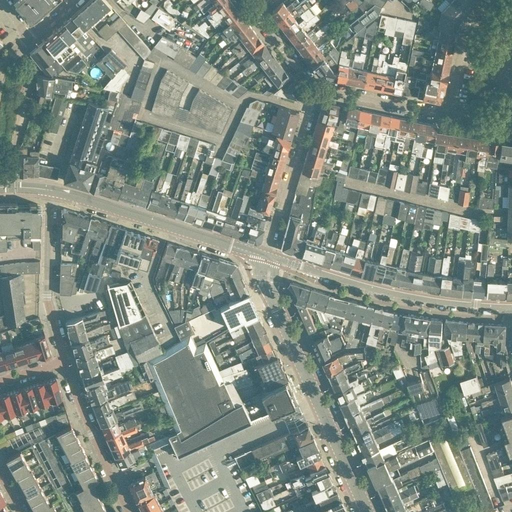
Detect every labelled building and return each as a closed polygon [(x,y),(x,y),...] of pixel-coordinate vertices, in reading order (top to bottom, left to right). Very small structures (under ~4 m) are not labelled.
[(16,0),(18,2),(17,3),(16,3),(17,4),(22,12),(28,21),(35,17),(54,0),(16,0)] [(72,16),(65,23),(89,49),(92,46),(88,42),(92,38),(83,28),(88,24),(110,5),(105,0),(90,0),(77,12),(72,16)] [(165,0),(164,1),(163,6),(167,11),(168,10),(174,5),(170,0),(165,0)] [(196,3),(192,6),(196,11),(200,8),(209,0),(199,0),(196,3)] [(209,0),(200,8),(203,12),(207,9),(209,12),(224,0),(209,0)] [(224,0),(209,12),(205,15),(211,22),(233,5),(229,0),(224,0)] [(282,2),(272,11),(272,12),(272,15),(271,15),(276,21),(299,3),(297,0),(294,0),(286,7),(282,2)] [(302,0),(299,3),(276,21),(282,28),(295,18),(300,14),(298,11),(301,9),(303,11),(310,6),(305,0),(302,0)] [(426,0),(419,0),(417,3),(428,10),(432,3),(426,0)] [(471,7),(462,0),(451,0),(449,2),(464,15),(471,7)] [(368,1),(361,6),(365,11),(374,4),(368,1)] [(464,15),(449,2),(441,11),(440,17),(458,21),(464,15)] [(150,15),(152,16),(158,7),(152,3),(144,11),(150,15)] [(374,4),(365,11),(349,23),(356,32),(379,13),(381,7),(374,4)] [(168,10),(167,11),(174,16),(179,12),(174,5),(168,10)] [(227,21),(229,23),(240,14),(233,5),(211,22),(214,26),(219,22),(222,25),(227,21)] [(295,18),(282,28),(288,36),(316,14),(310,6),(303,11),(300,14),(302,18),(298,22),(295,18)] [(165,12),(158,7),(152,16),(151,17),(169,29),(176,19),(173,17),(165,12)] [(144,11),(139,19),(143,21),(150,15),(144,11)] [(223,38),(246,21),(240,14),(229,23),(221,28),(223,31),(220,34),(223,38)] [(316,14),(288,36),(294,43),(307,33),(304,29),(319,17),(316,14)] [(381,14),(379,26),(385,27),(387,16),(381,14)] [(117,30),(125,23),(119,16),(109,25),(107,23),(103,27),(110,36),(117,30)] [(397,18),(387,16),(385,27),(394,29),(397,18)] [(428,21),(419,16),(417,24),(427,26),(428,21)] [(438,27),(456,31),(458,21),(440,17),(438,27)] [(187,18),(181,22),(189,28),(190,26),(192,25),(187,18)] [(397,18),(394,29),(404,31),(406,20),(397,18)] [(406,20),(404,31),(403,36),(412,38),(416,22),(406,20)] [(251,28),(246,21),(223,38),(226,42),(231,38),(234,41),(239,37),(251,28)] [(312,29),(307,33),(294,43),(300,51),(323,33),(333,25),(329,21),(315,32),(312,29)] [(365,29),(364,32),(373,34),(374,34),(377,21),(374,21),(365,29)] [(190,26),(199,32),(201,30),(196,22),(192,25),(190,26)] [(84,54),(89,49),(65,23),(57,30),(68,42),(68,41),(77,51),(80,49),(84,54)] [(129,27),(125,23),(117,30),(121,34),(129,27)] [(426,31),(425,36),(428,36),(454,42),(456,31),(438,27),(434,25),(433,32),(426,31)] [(363,37),(364,32),(365,29),(363,26),(354,34),(354,35),(363,37)] [(106,40),(110,36),(103,27),(98,31),(106,40)] [(121,34),(125,37),(133,31),(129,27),(121,34)] [(203,28),(201,30),(199,32),(207,37),(209,35),(203,28)] [(257,35),(251,28),(239,37),(241,40),(231,47),(235,52),(257,35)] [(45,40),(43,42),(64,67),(76,71),(86,62),(77,51),(68,41),(68,42),(57,30),(45,40)] [(140,38),(133,31),(125,37),(132,45),(140,38)] [(300,51),(305,58),(318,48),(323,44),(320,40),(325,36),(323,33),(300,51)] [(354,34),(344,42),(352,44),(354,35),(354,34)] [(263,42),(257,35),(235,52),(234,53),(238,57),(248,49),(251,52),(263,42)] [(154,46),(174,58),(180,46),(161,36),(154,46)] [(435,49),(452,53),(452,49),(453,46),(454,42),(428,36),(426,42),(430,43),(429,48),(431,48),(435,49)] [(132,45),(144,59),(150,50),(140,38),(132,45)] [(311,66),(329,51),(335,47),(329,39),(323,44),(318,48),(305,58),(311,66)] [(64,67),(43,42),(29,53),(48,76),(50,76),(53,73),(55,76),(64,67)] [(242,63),(246,67),(268,50),(263,42),(251,52),(253,54),(242,63)] [(186,49),(180,46),(174,58),(173,59),(178,62),(185,51),(186,49)] [(320,76),(335,79),(340,53),(338,52),(335,47),(329,51),(311,66),(320,76)] [(106,53),(121,67),(122,68),(127,63),(111,48),(106,53)] [(412,49),(410,54),(415,55),(423,57),(450,62),(450,59),(451,56),(452,53),(431,48),(430,53),(412,49)] [(260,64),(262,66),(274,57),(268,50),(246,67),(242,70),(246,75),(250,72),(260,64)] [(340,53),(335,79),(344,82),(348,65),(349,59),(345,58),(346,51),(341,50),(340,53)] [(178,62),(183,65),(190,54),(185,51),(178,62)] [(112,78),(121,67),(106,53),(95,62),(112,78)] [(195,57),(188,68),(195,73),(203,60),(205,57),(199,53),(196,57),(195,57)] [(359,55),(353,83),(363,85),(366,69),(362,68),(365,54),(360,53),(359,55)] [(372,87),(382,89),(385,73),(387,62),(383,59),(384,54),(380,53),(378,58),(372,87)] [(196,57),(190,54),(183,65),(188,68),(195,57),(196,57)] [(348,65),(344,82),(353,83),(359,55),(355,54),(352,66),(348,65)] [(387,62),(385,73),(382,89),(391,91),(398,61),(398,56),(394,55),(392,64),(388,63),(387,62)] [(206,58),(205,57),(203,60),(195,73),(202,77),(210,65),(204,61),(206,58)] [(280,64),(274,57),(262,66),(264,69),(254,77),(257,82),(263,77),(268,74),(280,64)] [(371,70),(366,69),(363,85),(372,87),(378,58),(374,57),(371,70)] [(450,62),(423,57),(422,63),(432,65),(431,70),(447,73),(450,62)] [(154,62),(144,59),(142,64),(152,67),(154,62)] [(398,61),(391,91),(400,93),(404,77),(407,63),(398,61)] [(142,64),(140,70),(150,73),(152,67),(142,64)] [(271,87),(262,93),(268,95),(272,92),(273,92),(279,87),(278,86),(279,85),(278,85),(289,76),(280,64),(268,74),(263,77),(271,87)] [(217,69),(210,65),(202,77),(209,81),(217,69)] [(103,87),(118,91),(122,82),(129,74),(122,68),(121,67),(112,78),(103,87)] [(161,79),(166,82),(172,72),(167,69),(161,79)] [(224,73),(217,69),(209,81),(216,85),(224,75),(224,73)] [(145,89),(150,73),(140,70),(134,85),(130,97),(141,101),(145,89)] [(420,72),(418,78),(445,83),(447,73),(431,70),(430,74),(420,72)] [(177,76),(172,72),(166,82),(171,86),(177,76)] [(72,80),(50,76),(48,76),(35,73),(35,74),(36,83),(70,89),(72,80)] [(216,85),(223,89),(232,79),(224,75),(216,85)] [(418,78),(406,75),(402,94),(408,95),(410,85),(414,86),(414,84),(419,85),(425,87),(424,89),(443,93),(445,83),(418,78)] [(171,86),(176,89),(183,79),(177,76),(171,86)] [(158,88),(169,92),(171,86),(166,82),(161,79),(158,88)] [(188,82),(183,79),(176,89),(182,92),(188,82)] [(223,89),(230,93),(240,84),(232,79),(223,89)] [(302,100),(304,95),(294,82),(283,90),(279,85),(278,86),(279,87),(273,92),(279,94),(283,95),(293,97),(295,98),(302,100)] [(70,89),(36,83),(37,92),(47,94),(52,95),(52,91),(65,93),(64,97),(70,98),(71,89),(70,89)] [(248,89),(240,84),(230,93),(237,97),(248,89)] [(417,97),(424,99),(439,101),(442,100),(443,93),(424,89),(425,87),(419,85),(417,97)] [(171,86),(169,92),(168,98),(179,101),(182,92),(176,89),(171,86)] [(156,94),(168,98),(169,92),(158,88),(156,94)] [(199,89),(193,99),(198,102),(203,91),(199,89)] [(118,91),(114,107),(121,109),(126,94),(118,91)] [(208,94),(203,91),(198,102),(202,104),(208,94)] [(37,92),(35,100),(44,103),(47,94),(37,92)] [(47,94),(44,103),(52,105),(55,96),(52,95),(47,94)] [(129,135),(135,119),(137,112),(141,101),(130,97),(126,94),(121,109),(114,107),(113,109),(107,127),(114,130),(111,139),(112,141),(117,143),(120,132),(129,135)] [(166,103),(168,98),(156,94),(154,99),(166,103)] [(208,94),(202,104),(207,107),(213,97),(208,94)] [(52,105),(50,113),(61,116),(66,98),(55,95),(55,96),(52,105)] [(218,100),(213,97),(207,107),(212,110),(218,100)] [(178,107),(179,101),(168,98),(166,103),(172,105),(178,107)] [(153,105),(164,109),(166,103),(154,99),(153,105)] [(192,99),(191,105),(216,112),(212,110),(207,107),(202,104),(198,102),(193,99),(192,99)] [(249,102),(248,107),(260,111),(264,102),(256,99),(249,102)] [(218,100),(212,110),(216,112),(217,113),(223,103),(218,100)] [(75,142),(63,180),(88,187),(94,169),(99,153),(95,152),(101,132),(105,133),(107,127),(113,109),(103,106),(88,101),(88,102),(75,142)] [(322,103),(317,119),(333,124),(334,117),(336,117),(338,105),(325,102),(323,103),(322,103)] [(166,103),(164,109),(162,115),(168,117),(172,105),(166,103)] [(227,106),(223,103),(217,113),(221,116),(227,106)] [(162,115),(164,109),(153,105),(151,111),(162,115)] [(168,117),(174,119),(178,107),(172,105),(168,117)] [(191,105),(189,110),(195,112),(201,114),(207,116),(213,118),(218,119),(226,122),(227,119),(221,116),(217,113),(216,112),(191,105)] [(221,116),(227,119),(232,108),(227,106),(221,116)] [(246,106),(243,114),(256,118),(260,111),(248,107),(246,106)] [(298,112),(280,106),(279,106),(276,115),(296,121),(298,112)] [(357,122),(359,109),(347,106),(346,113),(344,119),(342,127),(344,127),(343,129),(345,129),(346,124),(348,124),(348,121),(357,122)] [(174,119),(180,120),(183,108),(178,107),(174,119)] [(189,110),(183,108),(180,120),(185,122),(189,110)] [(359,123),(356,134),(366,136),(371,111),(359,109),(357,122),(359,123)] [(185,122),(191,124),(195,112),(189,110),(185,122)] [(376,137),(381,114),(371,111),(366,136),(363,148),(368,149),(371,136),(376,137)] [(191,124),(197,126),(201,114),(195,112),(191,124)] [(197,126),(203,128),(207,116),(201,114),(197,126)] [(243,114),(239,121),(253,126),(256,118),(243,114)] [(390,115),(381,114),(376,137),(374,145),(383,147),(390,115)] [(293,129),(296,121),(276,115),(274,123),(293,129)] [(399,117),(390,115),(383,147),(388,148),(390,140),(394,141),(399,117)] [(203,128),(209,130),(213,118),(207,116),(203,128)] [(408,119),(399,117),(394,141),(398,141),(396,151),(401,152),(402,148),(408,119)] [(209,130),(215,131),(218,119),(213,118),(209,130)] [(135,119),(129,135),(128,139),(136,142),(139,133),(143,121),(135,119)] [(226,122),(218,119),(215,131),(220,133),(226,122)] [(317,119),(314,129),(330,134),(332,129),(342,132),(343,129),(344,127),(342,127),(333,124),(317,119)] [(410,136),(415,137),(418,122),(408,119),(402,148),(407,149),(410,136)] [(139,133),(148,136),(152,124),(143,121),(139,133)] [(251,128),(253,126),(239,121),(235,130),(249,136),(251,128)] [(421,156),(427,123),(418,122),(415,137),(412,151),(416,152),(415,155),(421,156)] [(293,129),(274,123),(271,132),(291,138),(293,129)] [(436,125),(427,123),(421,156),(430,158),(432,147),(435,130),(436,125)] [(148,136),(158,139),(161,127),(152,124),(148,136)] [(171,130),(161,127),(158,139),(167,142),(171,130)] [(311,139),(336,147),(338,142),(328,139),(330,134),(314,129),(311,139)] [(174,144),(176,145),(180,133),(171,130),(167,142),(174,144)] [(233,135),(242,139),(244,140),(242,144),(243,144),(246,145),(249,136),(235,130),(233,135)] [(438,132),(438,131),(435,130),(432,147),(435,147),(433,161),(443,163),(448,133),(438,132)] [(125,146),(128,139),(129,135),(120,132),(117,143),(125,146)] [(189,136),(180,133),(176,145),(186,148),(189,136)] [(443,163),(442,169),(445,170),(446,163),(448,164),(450,153),(450,152),(450,150),(455,151),(458,135),(448,133),(443,163)] [(262,134),(260,140),(287,149),(290,140),(276,135),(275,138),(262,134)] [(242,145),(243,144),(242,144),(244,140),(242,139),(233,135),(230,140),(242,145)] [(462,168),(463,166),(467,136),(458,135),(455,151),(459,151),(456,173),(456,175),(461,176),(461,174),(462,168)] [(199,139),(189,136),(186,148),(195,151),(199,139)] [(477,138),(467,136),(463,166),(468,167),(469,161),(474,162),(475,154),(477,138)] [(477,138),(475,154),(482,155),(481,158),(479,159),(477,170),(478,170),(477,177),(482,177),(484,165),(488,140),(477,138)] [(136,142),(128,139),(125,146),(129,147),(133,149),(134,149),(136,142)] [(208,142),(199,139),(195,151),(204,154),(208,142)] [(343,150),(336,147),(311,139),(308,150),(327,156),(329,151),(335,153),(342,153),(343,150)] [(240,151),(242,145),(230,140),(228,145),(240,151)] [(260,140),(259,143),(264,146),(261,150),(270,153),(285,158),(287,149),(260,140)] [(484,165),(496,167),(498,156),(500,141),(488,140),(484,165)] [(146,169),(140,186),(135,203),(144,206),(164,144),(157,141),(148,169),(146,169)] [(511,143),(500,141),(498,156),(511,158),(511,169),(511,182),(511,185),(511,184),(511,143)] [(172,151),(174,144),(167,142),(165,149),(172,151)] [(208,142),(204,154),(212,156),(215,144),(208,142)] [(183,157),(184,153),(186,148),(176,145),(173,154),(183,157)] [(228,145),(225,151),(237,156),(240,151),(228,145)] [(118,166),(109,194),(117,197),(123,179),(133,149),(129,147),(125,159),(122,167),(118,166)] [(26,148),(19,148),(19,174),(38,175),(38,164),(38,151),(30,150),(30,155),(26,155),(26,148)] [(184,153),(194,156),(194,154),(195,151),(186,148),(184,153)] [(308,150),(305,160),(325,166),(326,167),(330,168),(331,163),(326,161),(327,156),(308,150)] [(234,163),(237,156),(225,151),(222,159),(231,162),(234,163)] [(282,166),(285,158),(270,153),(269,156),(256,152),(254,157),(282,166)] [(98,170),(94,169),(88,187),(100,191),(110,163),(109,163),(112,156),(106,154),(103,161),(101,161),(98,170)] [(214,157),(212,156),(204,154),(203,157),(203,159),(202,160),(211,164),(212,163),(214,157)] [(216,176),(219,166),(222,159),(214,157),(212,163),(211,164),(208,174),(216,176)] [(263,170),(264,170),(264,172),(266,173),(279,177),(279,175),(282,166),(254,157),(252,163),(251,168),(252,169),(260,171),(262,172),(263,170)] [(229,169),(231,162),(222,159),(219,166),(229,169)] [(305,160),(302,170),(317,175),(319,170),(323,171),(325,166),(305,160)] [(342,160),(339,169),(346,171),(348,162),(342,160)] [(118,166),(110,163),(100,191),(109,194),(118,166)] [(38,164),(38,175),(57,178),(59,168),(38,164)] [(347,176),(357,179),(359,168),(350,166),(347,176)] [(117,197),(135,203),(140,186),(146,169),(140,167),(135,184),(131,183),(131,182),(123,179),(117,197)] [(249,178),(250,175),(251,170),(243,167),(241,175),(249,178)] [(377,172),(374,183),(385,185),(388,169),(379,167),(377,172)] [(368,170),(359,168),(357,179),(366,181),(368,170)] [(252,169),(251,170),(250,175),(258,178),(260,171),(252,169)] [(388,169),(385,185),(393,187),(397,171),(388,169)] [(316,181),(317,175),(302,170),(300,176),(316,181)] [(337,170),(335,178),(344,180),(345,173),(337,170)] [(377,172),(368,170),(366,181),(374,183),(377,172)] [(397,171),(393,187),(404,190),(407,173),(397,171)] [(266,173),(261,189),(274,193),(279,177),(266,173)] [(414,192),(416,181),(417,175),(407,173),(404,190),(414,192)] [(146,206),(155,209),(164,180),(166,176),(163,175),(161,174),(156,191),(151,189),(146,206)] [(298,181),(309,185),(315,187),(316,181),(300,176),(298,181)] [(192,192),(188,201),(183,218),(192,221),(201,193),(203,187),(206,178),(201,177),(198,184),(195,193),(192,192)] [(175,216),(183,218),(188,201),(185,200),(192,179),(187,178),(185,182),(175,216)] [(344,180),(335,178),(335,179),(336,180),(333,198),(346,201),(349,189),(342,187),(344,180)] [(163,212),(169,195),(164,194),(168,182),(164,180),(155,209),(163,212)] [(171,196),(169,195),(163,212),(165,213),(175,216),(185,182),(179,180),(174,197),(171,196)] [(306,194),(309,185),(298,181),(296,187),(295,191),(301,193),(306,194)] [(416,181),(414,192),(425,194),(426,183),(416,181)] [(430,182),(427,195),(437,197),(439,185),(430,182)] [(439,185),(437,197),(447,200),(448,197),(449,187),(439,185)] [(261,189),(256,209),(268,213),(274,193),(261,189)] [(360,192),(349,189),(346,201),(357,204),(360,192)] [(206,208),(200,224),(211,227),(222,195),(223,192),(220,191),(218,190),(212,210),(206,208)] [(358,206),(366,208),(369,194),(360,192),(357,204),(358,204),(358,206)] [(458,200),(457,202),(467,205),(469,193),(459,192),(458,200)] [(210,195),(201,193),(192,221),(200,224),(206,208),(210,195)] [(376,195),(369,194),(366,208),(373,210),(376,195)] [(226,196),(222,195),(211,227),(220,230),(225,214),(227,207),(223,206),(226,196)] [(240,237),(245,220),(248,213),(244,212),(249,196),(243,195),(242,198),(231,234),(240,237)] [(374,210),(374,211),(383,214),(385,198),(376,195),(373,210),(374,210)] [(480,196),(478,207),(492,208),(493,203),(494,198),(480,196)] [(237,197),(231,216),(225,214),(220,230),(231,234),(242,198),(240,197),(237,197)] [(398,201),(385,198),(383,214),(395,216),(398,201)] [(0,239),(7,239),(15,238),(22,237),(32,237),(40,237),(40,232),(40,219),(40,210),(40,207),(37,207),(37,203),(29,203),(29,204),(17,204),(17,203),(17,202),(15,202),(0,201),(0,239)] [(405,219),(405,215),(408,203),(398,201),(395,216),(405,219)] [(298,203),(293,202),(281,247),(282,250),(292,253),(297,237),(301,220),(299,220),(303,205),(298,203)] [(415,221),(415,218),(418,205),(408,203),(405,215),(405,219),(415,221)] [(415,218),(415,221),(413,228),(421,230),(423,221),(426,207),(418,205),(415,218)] [(248,213),(245,220),(240,237),(255,242),(260,239),(268,213),(250,207),(248,213)] [(434,209),(426,207),(423,221),(431,223),(434,209)] [(60,237),(60,242),(69,245),(69,243),(73,244),(75,245),(75,243),(74,242),(74,240),(72,239),(80,213),(69,209),(64,208),(61,210),(61,212),(61,225),(60,237)] [(440,225),(441,219),(443,211),(434,209),(431,223),(440,225)] [(443,211),(441,219),(448,221),(450,213),(443,211)] [(80,213),(72,239),(74,240),(74,242),(75,243),(75,245),(79,246),(81,241),(78,240),(80,232),(85,233),(86,233),(91,217),(80,213)] [(450,213),(448,221),(447,227),(458,229),(459,227),(460,215),(450,213)] [(459,227),(468,229),(469,218),(460,215),(459,227)] [(79,250),(79,251),(84,253),(87,241),(87,240),(91,241),(92,238),(93,236),(99,219),(91,217),(86,233),(85,233),(80,247),(80,248),(80,249),(79,250)] [(480,220),(469,218),(468,229),(478,231),(479,232),(480,220)] [(95,239),(89,258),(93,260),(94,259),(101,238),(104,239),(105,239),(110,223),(99,219),(93,236),(92,238),(95,239)] [(297,237),(292,253),(301,256),(306,239),(302,238),(306,221),(301,220),(297,237)] [(93,260),(92,264),(99,261),(105,263),(107,257),(117,225),(110,223),(105,239),(104,239),(101,238),(94,259),(93,260)] [(306,239),(301,256),(319,262),(325,243),(326,237),(327,230),(325,230),(326,227),(317,224),(316,228),(313,227),(309,236),(312,237),(311,241),(306,239)] [(117,225),(107,257),(114,260),(124,227),(117,225)] [(124,227),(114,260),(115,257),(146,267),(150,255),(150,253),(152,254),(152,253),(153,254),(158,238),(124,227)] [(489,237),(488,244),(508,246),(508,239),(511,239),(511,227),(507,228),(507,239),(494,238),(494,231),(490,230),(489,237)] [(330,238),(326,237),(325,243),(319,262),(328,265),(339,232),(333,230),(330,238)] [(339,232),(328,265),(338,268),(343,251),(345,244),(342,242),(345,234),(339,232)] [(40,249),(40,237),(32,237),(33,249),(40,249)] [(338,268),(349,271),(359,239),(353,237),(350,245),(349,244),(347,244),(344,251),(343,251),(338,268)] [(364,257),(358,274),(371,277),(375,260),(370,259),(374,240),(368,238),(364,257)] [(365,241),(359,239),(349,271),(358,274),(364,257),(360,256),(365,241)] [(167,241),(156,275),(161,277),(167,260),(171,261),(176,244),(167,241)] [(73,244),(71,252),(78,254),(79,251),(79,250),(80,249),(80,248),(80,247),(79,246),(75,245),(73,244)] [(175,262),(168,283),(173,285),(174,281),(175,278),(185,247),(176,244),(171,261),(175,262)] [(378,261),(375,260),(371,277),(380,279),(388,247),(389,245),(383,244),(378,261)] [(380,279),(390,282),(395,265),(390,264),(395,246),(392,246),(389,245),(388,247),(380,279)] [(175,278),(174,281),(178,282),(184,265),(187,266),(193,250),(185,247),(175,278)] [(390,282),(401,285),(405,268),(408,252),(409,249),(403,248),(399,266),(395,265),(390,282)] [(191,267),(185,284),(191,286),(202,252),(193,250),(187,266),(191,267)] [(202,252),(191,286),(199,289),(205,271),(205,272),(210,255),(202,252)] [(407,269),(405,268),(401,285),(410,286),(416,253),(411,252),(407,269)] [(421,254),(416,253),(410,286),(420,288),(423,272),(422,272),(419,271),(421,254)] [(472,278),(470,295),(482,296),(487,253),(481,253),(480,260),(481,260),(479,278),(472,278)] [(449,293),(451,276),(447,275),(450,254),(447,254),(447,256),(443,256),(441,275),(438,292),(449,293)] [(199,289),(199,290),(207,293),(209,288),(211,280),(213,274),(214,274),(219,258),(212,256),(210,255),(205,272),(205,271),(199,289)] [(461,294),(465,258),(465,256),(459,255),(457,277),(451,276),(449,293),(461,294)] [(420,288),(429,290),(432,274),(435,257),(429,256),(426,273),(423,272),(420,288)] [(429,290),(438,292),(441,275),(438,275),(441,259),(435,257),(432,274),(429,290)] [(211,280),(209,288),(211,289),(210,290),(226,282),(241,276),(237,265),(234,263),(219,258),(214,274),(213,274),(211,280)] [(461,294),(470,295),(472,278),(468,277),(470,258),(465,258),(461,294)] [(497,279),(496,297),(506,297),(507,269),(508,258),(503,258),(502,265),(501,280),(497,279)] [(28,272),(40,272),(40,261),(27,261),(28,272)] [(88,277),(84,289),(86,289),(97,289),(102,274),(105,263),(99,261),(92,264),(90,270),(88,275),(88,277)] [(60,263),(59,293),(71,294),(74,281),(77,264),(61,263),(60,263)] [(496,297),(497,279),(493,279),(493,263),(488,263),(485,296),(496,297)] [(16,322),(25,319),(24,318),(22,304),(25,304),(23,292),(25,291),(22,273),(17,273),(11,274),(5,275),(0,275),(0,282),(6,325),(6,326),(16,322)] [(83,275),(78,292),(83,293),(84,289),(88,277),(83,275)] [(210,290),(210,292),(213,298),(245,283),(241,276),(226,282),(210,290)] [(130,280),(107,285),(119,325),(145,314),(130,280)] [(74,281),(71,294),(75,293),(79,282),(74,281)] [(289,285),(296,302),(306,305),(312,288),(292,282),(289,285)] [(245,283),(213,298),(215,302),(225,298),(227,301),(228,300),(229,302),(235,299),(249,293),(245,283)] [(312,288),(306,305),(310,313),(313,312),(318,323),(321,322),(321,321),(315,307),(321,291),(312,288)] [(321,291),(315,307),(321,321),(321,322),(323,326),(327,324),(328,324),(327,321),(329,320),(325,310),(331,294),(321,291)] [(229,303),(220,307),(220,308),(226,321),(229,327),(229,328),(241,321),(243,320),(258,313),(257,312),(255,307),(249,293),(235,299),(229,302),(229,303)] [(350,300),(341,297),(331,294),(325,310),(329,320),(332,327),(342,330),(346,316),(350,300)] [(345,332),(343,332),(349,344),(351,334),(359,302),(350,300),(346,316),(349,317),(347,324),(345,332)] [(306,305),(296,302),(310,331),(312,330),(317,328),(310,313),(306,305)] [(368,304),(359,302),(351,334),(354,335),(358,319),(363,321),(368,304)] [(368,304),(363,321),(367,322),(362,340),(367,341),(377,307),(368,304)] [(192,312),(190,318),(203,312),(200,306),(200,305),(194,307),(192,312)] [(367,341),(367,342),(372,343),(376,344),(377,341),(379,335),(375,334),(378,323),(382,324),(386,309),(377,307),(367,341)] [(386,343),(388,335),(395,311),(386,309),(382,324),(379,335),(377,341),(385,343),(386,343)] [(400,330),(404,313),(395,311),(388,335),(392,336),(390,343),(395,344),(399,330),(400,330)] [(97,312),(65,322),(68,332),(84,327),(83,323),(99,318),(97,312)] [(234,330),(230,332),(233,337),(233,338),(248,330),(262,323),(258,315),(258,313),(243,320),(244,321),(237,325),(239,329),(235,331),(234,330)] [(404,313),(400,330),(404,331),(401,345),(409,347),(411,332),(410,332),(413,315),(408,314),(404,313)] [(119,325),(114,327),(118,337),(122,335),(125,345),(128,353),(116,356),(119,365),(119,366),(122,373),(140,363),(146,360),(162,351),(145,314),(119,325)] [(409,347),(408,351),(420,352),(420,341),(421,334),(422,316),(421,316),(413,315),(410,332),(411,332),(409,347)] [(422,316),(421,334),(424,334),(424,348),(429,348),(430,335),(431,318),(422,316)] [(41,323),(39,317),(28,321),(29,323),(30,327),(41,323)] [(443,319),(431,318),(430,335),(429,348),(428,355),(425,356),(427,363),(437,359),(433,347),(436,348),(441,345),(443,319)] [(185,321),(174,326),(180,340),(190,334),(194,332),(188,320),(188,319),(185,321)] [(460,333),(461,321),(446,319),(445,330),(449,343),(450,343),(451,344),(455,355),(461,354),(460,352),(459,347),(460,347),(460,346),(457,346),(458,333),(460,333)] [(460,352),(461,354),(463,354),(462,348),(462,338),(466,338),(468,322),(461,321),(460,333),(458,333),(457,346),(460,346),(460,347),(459,347),(460,352)] [(477,329),(477,323),(468,322),(466,338),(466,345),(471,358),(476,357),(471,342),(470,341),(470,338),(475,339),(475,335),(474,335),(474,331),(475,331),(475,329),(477,329)] [(84,327),(68,332),(72,344),(88,337),(103,331),(108,329),(109,329),(111,328),(109,323),(101,326),(86,331),(84,327)] [(248,330),(233,338),(236,342),(250,334),(252,337),(266,331),(262,323),(248,330)] [(486,323),(477,323),(477,329),(475,329),(475,331),(474,331),(474,335),(475,335),(475,339),(476,353),(480,353),(480,347),(485,348),(484,340),(486,323)] [(494,340),(495,324),(486,323),(484,340),(485,348),(485,354),(487,361),(493,361),(493,354),(489,354),(490,340),(494,340)] [(495,324),(494,340),(496,341),(496,344),(498,344),(497,364),(507,365),(504,350),(506,324),(495,324)] [(111,328),(109,329),(112,339),(118,337),(114,327),(111,328)] [(328,334),(314,340),(321,358),(345,347),(346,344),(341,333),(343,332),(342,330),(332,327),(326,329),(328,334)] [(313,334),(311,335),(314,340),(328,334),(326,329),(313,334)] [(239,348),(236,349),(238,353),(241,352),(257,344),(269,339),(266,331),(252,337),(254,341),(239,348)] [(34,337),(33,338),(33,340),(34,340),(40,357),(42,356),(44,356),(50,353),(47,344),(44,334),(34,337)] [(162,351),(146,360),(153,379),(158,391),(160,396),(163,402),(167,412),(175,432),(168,435),(169,439),(177,456),(250,422),(242,404),(235,407),(225,383),(222,377),(219,370),(205,342),(196,346),(194,343),(190,334),(180,340),(162,351)] [(354,337),(354,335),(351,334),(349,344),(348,347),(356,347),(358,338),(354,337)] [(88,337),(72,344),(75,353),(76,356),(76,357),(81,374),(103,367),(102,364),(100,365),(97,357),(104,354),(105,355),(114,352),(112,345),(102,348),(92,352),(92,349),(91,347),(109,341),(107,335),(89,342),(88,337)] [(241,352),(238,353),(242,361),(250,357),(259,353),(273,347),(269,339),(257,344),(241,352)] [(33,340),(23,343),(29,360),(31,360),(31,359),(33,359),(40,357),(34,340),(33,340)] [(13,346),(18,364),(29,360),(23,343),(13,346)] [(366,346),(364,346),(365,351),(366,357),(369,357),(369,359),(374,357),(376,357),(376,344),(372,343),(372,344),(369,344),(366,343),(366,346)] [(12,344),(1,347),(2,350),(7,367),(18,364),(13,346),(12,344)] [(448,346),(436,350),(442,366),(450,364),(454,374),(457,373),(454,362),(448,346)] [(259,353),(250,357),(254,365),(277,355),(276,354),(273,347),(259,353)] [(346,352),(323,362),(329,375),(345,367),(344,365),(353,361),(351,358),(356,355),(355,352),(346,352)] [(219,354),(215,356),(218,363),(223,360),(220,353),(219,354)] [(248,368),(242,370),(248,384),(252,383),(251,380),(252,380),(255,385),(261,382),(264,389),(267,386),(286,378),(286,377),(284,372),(280,363),(277,355),(254,365),(248,368)] [(143,372),(138,374),(142,383),(153,379),(146,360),(140,363),(143,372)] [(361,360),(358,361),(345,367),(329,375),(332,383),(349,375),(348,372),(364,365),(361,360)] [(221,369),(219,370),(222,377),(231,374),(234,372),(236,372),(242,370),(244,369),(241,361),(221,369)] [(400,364),(391,368),(396,379),(404,375),(402,369),(400,364)] [(103,367),(81,374),(85,386),(101,381),(122,373),(119,366),(119,365),(104,370),(103,367)] [(420,372),(421,378),(407,382),(417,408),(418,409),(442,401),(434,376),(433,377),(430,368),(429,369),(422,371),(420,372)] [(242,370),(236,372),(242,386),(248,384),(242,370)] [(234,372),(231,374),(237,388),(242,386),(236,372),(234,372)] [(349,375),(332,383),(336,392),(368,378),(366,373),(359,376),(357,372),(349,375)] [(231,374),(222,377),(225,383),(231,381),(235,389),(237,388),(231,374)] [(465,392),(472,390),(481,387),(476,374),(461,380),(465,392)] [(56,377),(44,381),(50,401),(62,398),(56,380),(56,377)] [(264,389),(261,392),(269,413),(279,409),(280,410),(280,409),(284,407),(288,405),(289,406),(289,405),(296,402),(297,403),(297,402),(286,377),(286,378),(267,386),(264,389)] [(336,392),(341,403),(357,396),(355,391),(373,383),(370,377),(368,378),(336,392)] [(101,381),(85,386),(87,391),(89,395),(90,398),(90,399),(91,401),(132,387),(128,378),(113,384),(114,385),(111,386),(110,385),(109,386),(106,384),(106,385),(102,385),(101,381)] [(499,393),(511,388),(511,383),(510,378),(488,385),(481,387),(472,390),(474,396),(484,393),(497,388),(499,393)] [(460,379),(455,381),(460,398),(466,396),(465,392),(461,380),(460,379)] [(44,381),(32,385),(39,405),(50,401),(44,381)] [(231,381),(225,383),(235,407),(242,404),(235,389),(231,381)] [(32,385),(21,388),(27,408),(39,405),(32,385)] [(21,388),(9,392),(15,412),(27,408),(21,388)] [(511,400),(511,388),(499,393),(500,398),(481,404),(483,410),(511,400)] [(342,404),(347,415),(362,408),(360,402),(375,395),(374,393),(372,394),(370,390),(357,396),(341,403),(342,404)] [(9,392),(0,394),(0,404),(4,416),(15,412),(9,392)] [(107,398),(92,404),(96,415),(97,416),(113,409),(112,409),(136,399),(133,392),(108,402),(107,398)] [(113,409),(97,416),(101,426),(116,420),(143,408),(139,399),(134,402),(135,405),(133,406),(114,413),(113,409)] [(362,408),(347,415),(350,422),(351,425),(367,418),(366,416),(371,414),(370,411),(384,404),(382,399),(362,408)] [(483,410),(482,410),(484,415),(490,413),(491,413),(499,410),(501,414),(505,413),(506,414),(511,411),(511,400),(489,408),(483,410)] [(442,401),(418,409),(421,417),(424,426),(447,416),(442,401)] [(163,402),(157,404),(161,415),(167,412),(163,402)] [(417,408),(413,410),(416,419),(421,417),(418,409),(417,408)] [(55,415),(57,420),(68,416),(66,410),(55,415)] [(452,410),(446,412),(447,416),(452,429),(455,435),(460,433),(453,413),(452,410)] [(384,411),(367,418),(351,425),(355,435),(371,428),(369,424),(386,416),(384,411)] [(511,411),(506,414),(494,418),(498,430),(502,429),(506,439),(507,442),(508,445),(502,447),(503,448),(486,454),(494,477),(501,476),(505,475),(499,457),(511,453),(511,455),(511,411)] [(69,421),(68,416),(57,420),(59,425),(69,421)] [(116,420),(101,426),(106,437),(135,425),(136,425),(134,418),(118,425),(116,420)] [(42,419),(34,422),(36,428),(44,425),(42,419)] [(481,421),(476,423),(479,431),(478,431),(483,447),(494,443),(490,431),(485,433),(481,421)] [(135,425),(106,437),(110,446),(111,447),(111,448),(126,442),(126,441),(125,439),(124,437),(137,431),(142,429),(140,423),(136,425),(135,425)] [(371,428),(355,435),(360,445),(391,430),(399,427),(396,423),(373,433),(371,428)] [(70,424),(55,432),(60,441),(75,433),(70,424)] [(260,445),(253,448),(258,461),(284,450),(313,438),(307,424),(290,432),(264,444),(261,445),(260,444),(260,445)] [(21,427),(14,430),(17,435),(24,432),(21,427)] [(391,430),(360,445),(364,455),(380,448),(378,444),(402,433),(399,427),(391,430)] [(442,468),(446,478),(448,483),(449,483),(454,496),(476,487),(473,481),(471,474),(468,468),(466,462),(463,456),(461,450),(455,435),(452,429),(430,439),(434,449),(438,458),(438,459),(442,468),(442,467),(442,468)] [(7,439),(17,435),(14,430),(4,434),(7,439)] [(80,442),(75,433),(60,441),(64,450),(80,442)] [(126,442),(111,448),(115,457),(138,447),(146,444),(149,443),(147,437),(128,445),(126,442)] [(284,450),(288,459),(317,447),(313,438),(284,450)] [(380,448),(364,455),(369,466),(385,459),(385,458),(398,452),(396,448),(405,444),(403,438),(380,448)] [(9,444),(7,439),(0,442),(0,448),(1,450),(2,450),(1,449),(9,444)] [(385,459),(369,466),(374,477),(398,466),(420,456),(434,449),(430,439),(415,445),(407,449),(400,452),(398,454),(385,460),(385,459)] [(84,451),(80,442),(64,450),(69,459),(84,451)] [(138,447),(115,457),(119,465),(125,463),(137,458),(136,454),(140,452),(149,449),(147,444),(146,444),(138,447)] [(470,446),(461,450),(463,456),(473,452),(470,446)] [(297,465),(321,455),(317,447),(288,459),(278,464),(282,472),(297,465)] [(5,458),(10,467),(25,458),(20,450),(5,458)] [(89,460),(84,451),(69,459),(74,468),(89,460)] [(474,457),(473,452),(463,456),(466,462),(475,459),(474,457)] [(299,468),(287,473),(289,479),(301,474),(303,473),(309,470),(325,464),(321,455),(297,465),(299,468)] [(10,467),(15,476),(30,467),(25,458),(10,467)] [(420,466),(402,475),(378,485),(381,494),(398,487),(403,484),(401,480),(410,477),(410,478),(423,473),(424,475),(442,468),(438,459),(420,466)] [(475,459),(466,462),(468,468),(478,465),(475,459)] [(79,477),(94,469),(89,460),(74,468),(79,477)] [(293,487),(328,472),(325,464),(309,470),(311,473),(305,476),(303,473),(301,474),(289,479),(293,487)] [(250,465),(240,469),(244,478),(254,474),(250,465)] [(480,471),(478,465),(468,468),(471,474),(480,471)] [(398,466),(374,477),(378,485),(402,475),(398,466)] [(15,476),(20,485),(35,476),(30,467),(15,476)] [(437,482),(446,478),(442,468),(436,471),(440,480),(436,481),(437,482)] [(97,479),(99,478),(94,469),(79,477),(83,485),(91,481),(92,482),(97,479)] [(136,500),(150,494),(153,493),(151,488),(159,484),(154,471),(127,483),(136,500)] [(480,471),(471,474),(473,481),(482,477),(480,471)] [(316,486),(316,488),(332,481),(328,472),(293,487),(296,495),(316,486)] [(254,474),(244,478),(247,483),(257,479),(254,474)] [(20,485),(25,493),(40,485),(35,476),(20,485)] [(494,477),(498,488),(504,486),(503,482),(501,476),(494,477)] [(485,483),(482,477),(473,481),(476,487),(485,483)] [(439,487),(448,483),(446,478),(437,482),(439,487)] [(251,486),(255,494),(265,489),(269,488),(265,480),(251,486)] [(74,490),(85,511),(99,511),(106,509),(101,498),(98,495),(92,482),(91,481),(83,485),(74,490)] [(305,497),(302,498),(304,503),(305,503),(336,490),(332,481),(316,488),(304,494),(305,497)] [(485,483),(476,487),(478,493),(487,489),(485,483)] [(25,493),(30,502),(45,494),(40,485),(25,493)] [(381,494),(386,504),(417,490),(415,485),(408,488),(407,485),(399,489),(398,487),(381,494)] [(511,492),(508,493),(506,486),(504,486),(498,488),(503,500),(504,500),(511,497),(511,492)] [(265,489),(255,494),(259,502),(269,497),(272,496),(273,495),(270,487),(269,488),(268,488),(265,489)] [(489,494),(487,489),(478,493),(481,499),(490,495),(489,494)] [(305,503),(309,511),(339,497),(336,490),(305,503)] [(419,496),(417,490),(386,504),(389,511),(391,511),(414,502),(413,499),(419,496)] [(30,502),(35,511),(52,502),(51,501),(50,502),(45,494),(30,502)] [(138,503),(140,508),(140,509),(142,511),(144,511),(159,504),(154,495),(138,503)] [(431,495),(414,502),(391,511),(418,511),(435,504),(431,495)] [(481,499),(483,505),(492,502),(490,495),(481,499)] [(269,497),(259,502),(262,508),(264,509),(276,504),(272,496),(269,497)] [(309,511),(305,511),(329,511),(343,506),(343,505),(345,505),(341,496),(339,497),(309,511)] [(435,504),(418,511),(448,511),(446,511),(434,511),(435,511),(446,507),(444,501),(435,504)] [(57,511),(52,502),(35,511),(57,511)] [(494,508),(492,502),(483,505),(485,511),(491,509),(494,508)]
